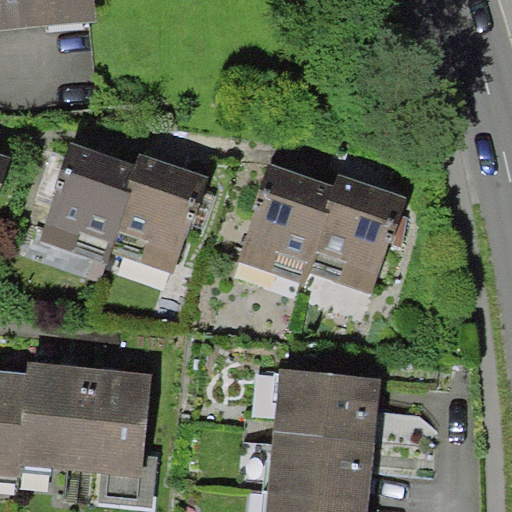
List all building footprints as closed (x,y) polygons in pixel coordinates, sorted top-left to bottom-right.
[(0,0),(0,28),(98,18),(96,0),(0,0)] [(76,153),(47,233),(110,255),(114,243),(175,265),(203,185),(169,173),(141,163),(136,175),(103,163),(76,153)] [(273,169),(244,246),(306,270),(311,258),(374,282),(403,204),(366,191),(340,181),(336,193),(301,180),(273,169)] [(34,364),(32,379),(0,375),(0,470),(22,473),(23,461),(69,465),(84,467),(94,468),(101,469),(98,504),(151,510),(157,449),(143,448),(151,376),(34,364)] [(286,375),(273,511),(360,511),(364,475),(370,414),(372,383),(286,375)]
